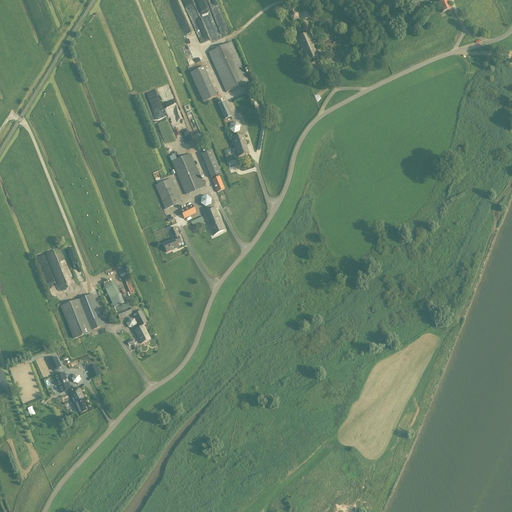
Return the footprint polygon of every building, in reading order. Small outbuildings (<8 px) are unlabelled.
[(423,14),(418,3),(416,0),(409,0),(404,2),(411,19),(423,14)] [(436,0),(442,13),(451,10),(446,0),(436,0)] [(297,14),(298,11),(293,10),(292,12),(290,17),(293,21),(298,19),(297,14)] [(306,62),(318,57),(308,34),(296,39),(306,62)] [(330,42),(326,43),(328,48),(331,46),(332,48),(340,45),(337,39),(330,42)] [(226,93),(249,83),(231,43),(208,53),(226,93)] [(203,103),(217,97),(204,68),(190,74),(203,103)] [(224,120),(231,117),(224,102),(218,105),(224,120)] [(238,157),(248,154),(242,135),(232,138),(238,157)] [(220,174),(211,151),(202,155),(211,178),(220,174)] [(185,195),(204,187),(190,154),(171,162),(185,195)] [(217,193),(224,190),(219,177),(212,180),(217,193)] [(165,210),(181,203),(171,180),(155,186),(165,210)] [(206,196),(201,198),(200,204),(205,208),(211,205),(211,199),(206,196)] [(184,219),(196,213),(192,205),(180,211),(184,219)] [(213,236),(225,230),(215,207),(203,213),(208,226),(213,236)] [(204,221),(202,217),(191,223),(193,227),(204,221)] [(177,245),(181,243),(174,228),(170,230),(174,239),(163,244),(167,253),(178,248),(177,245)] [(125,269),(118,272),(121,279),(123,278),(130,295),(135,293),(125,269)] [(105,326),(92,295),(78,301),(90,332),(105,326)] [(124,303),(120,295),(110,299),(114,308),(124,303)] [(74,339),(90,333),(78,301),(61,307),(74,339)] [(127,303),(120,306),(114,308),(119,319),(132,314),(127,303)] [(134,331),(139,339),(147,334),(143,326),(148,324),(142,312),(133,316),(140,328),(134,331)] [(141,344),(150,340),(147,334),(139,339),(141,344)] [(49,361),(48,361),(53,371),(54,370),(58,369),(59,368),(60,368),(61,367),(60,366),(60,365),(56,357),(55,358),(49,361)] [(89,368),(88,369),(92,379),(93,378),(99,376),(100,375),(96,365),(95,366),(89,368)] [(0,396),(9,393),(1,372),(0,372),(0,396)] [(56,376),(54,377),(61,393),(70,390),(64,373),(56,376)] [(79,376),(74,376),(71,379),(73,383),(77,384),(80,381),(79,376)] [(79,415),(89,410),(80,389),(70,393),(79,415)]
